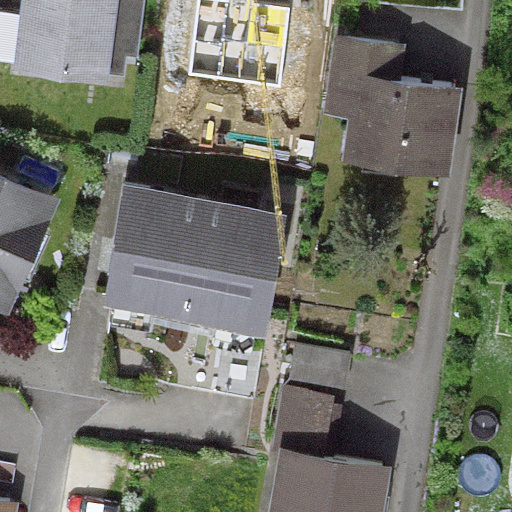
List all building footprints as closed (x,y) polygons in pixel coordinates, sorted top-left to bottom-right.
[(114,0),(28,0),(22,51),(107,62),(114,0)] [(445,150),(454,78),(365,67),(356,139),(445,150)] [(53,188),(0,164),(0,285),(8,289),(53,188)] [(280,201),(136,179),(120,281),(265,303),(280,201)] [(349,348),(295,341),(282,437),(336,444),(349,348)] [(375,511),(384,457),(289,442),(278,511),(375,511)] [(0,511),(9,511),(11,499),(0,497),(0,511)]
